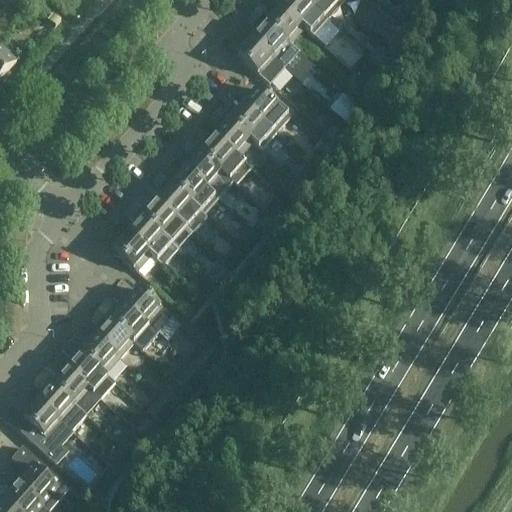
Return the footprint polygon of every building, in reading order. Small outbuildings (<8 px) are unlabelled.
[(319,15),(301,0),(288,0),(280,10),(304,31),(319,15)] [(332,0),(301,0),(319,15),(332,0)] [(266,13),(260,7),(254,15),(260,20),(266,13)] [(304,31),(280,10),(266,26),(290,47),(304,31)] [(266,26),(260,20),(254,15),(247,22),(253,28),(259,33),(251,42),(276,63),(290,47),(266,26)] [(395,16),(391,21),(398,27),(405,20),(400,16),(395,16)] [(48,23),(55,30),(60,24),(53,17),(48,23)] [(390,22),(376,36),(389,48),(397,40),(402,33),(401,32),(390,22)] [(276,63),(251,42),(236,59),(261,80),(276,63)] [(0,49),(0,82),(16,64),(0,49)] [(380,55),(372,63),(378,68),(385,59),(380,55)] [(367,60),(354,75),(365,85),(378,70),(367,60)] [(291,121),(258,91),(243,108),(276,137),(291,121)] [(222,118),(229,111),(223,105),(216,113),(222,118)] [(276,137),(243,108),(229,124),(253,145),(262,153),(276,137)] [(344,124),(347,125),(352,118),(344,111),(340,108),(334,115),(344,124)] [(222,118),(216,113),(210,120),(216,126),(222,118)] [(346,127),(344,125),(332,114),(323,124),(332,131),(338,137),(346,127)] [(253,145),(229,124),(214,140),(238,162),(253,145)] [(338,137),(332,131),(325,138),(331,144),(338,137)] [(193,151),(200,143),(194,138),(187,145),(193,151)] [(238,162),(214,140),(200,156),(224,178),(238,162)] [(193,151),(187,145),(181,153),(187,158),(193,151)] [(325,151),(319,145),(318,146),(312,153),(318,158),(325,151)] [(224,178),(200,156),(185,172),(209,194),(218,202),(233,186),(224,178)] [(164,183),(171,176),(165,170),(158,178),(164,183)] [(209,194),(185,172),(171,189),(195,210),(209,194)] [(164,183),(158,178),(152,185),(158,191),(164,183)] [(195,210),(171,189),(156,205),(180,226),(195,210)] [(288,189),(280,198),(287,204),(295,196),(288,189)] [(136,215),(142,208),(136,202),(130,210),(136,215)] [(180,226),(156,205),(142,221),(166,243),(180,226)] [(136,215),(130,210),(123,217),(129,223),(136,215)] [(166,243),(142,221),(127,237),(152,259),(166,243)] [(255,229),(253,232),(258,237),(258,236),(263,231),(259,229),(255,229)] [(250,232),(240,242),(248,249),(258,238),(250,232)] [(152,259),(127,237),(112,254),(137,275),(152,259)] [(235,250),(227,259),(233,264),(241,255),(235,250)] [(207,280),(199,289),(206,296),(214,287),(207,280)] [(164,313),(139,291),(124,308),(149,330),(164,313)] [(104,319),(110,311),(104,306),(98,313),(104,319)] [(149,330),(124,308),(110,324),(134,346),(143,354),(157,338),(149,330)] [(104,319),(98,313),(91,321),(97,326),(104,319)] [(134,346),(110,324),(96,340),(120,362),(134,346)] [(75,351),(82,344),(76,338),(69,346),(75,351)] [(120,362),(96,340),(81,356),(105,378),(120,362)] [(75,351),(69,346),(62,353),(68,359),(75,351)] [(218,358),(206,348),(196,361),(208,370),(218,358)] [(81,356),(67,372),(91,394),(101,403),(115,387),(105,378),(81,356)] [(199,367),(192,362),(190,364),(185,360),(170,376),(191,392),(204,376),(197,371),(199,367)] [(46,383),(53,376),(47,370),(40,378),(46,383)] [(91,394),(67,372),(52,389),(77,410),(91,394)] [(46,383),(40,378),(34,385),(40,391),(46,383)] [(77,410),(52,389),(38,405),(62,426),(77,410)] [(175,409),(162,398),(149,413),(162,424),(175,409)] [(62,426),(38,405),(23,422),(28,427),(20,436),(46,458),(55,448),(48,442),(62,426)] [(158,428),(147,419),(137,432),(147,440),(158,428)] [(145,442),(130,429),(117,444),(131,457),(145,442)] [(58,493),(36,473),(41,466),(22,449),(11,462),(20,470),(19,471),(26,477),(17,486),(43,509),(58,493)] [(129,461),(118,451),(107,464),(119,474),(129,461)] [(110,482),(100,475),(86,492),(95,500),(110,482)] [(45,511),(43,509),(17,486),(8,496),(0,488),(0,499),(13,511),(45,511)] [(13,511),(0,499),(0,511),(13,511)]
